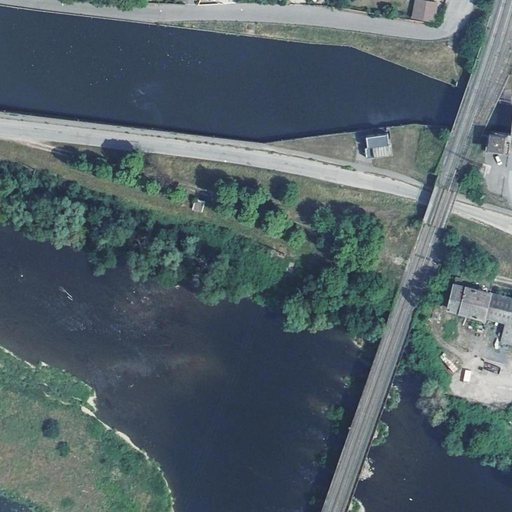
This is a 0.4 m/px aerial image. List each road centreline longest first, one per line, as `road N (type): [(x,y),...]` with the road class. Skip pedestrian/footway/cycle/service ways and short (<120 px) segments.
road 1 (unclassified): [(511,225),(303,166),(0,126)]
road 2 (residential): [(26,0),(434,32),(449,25),(463,0)]
